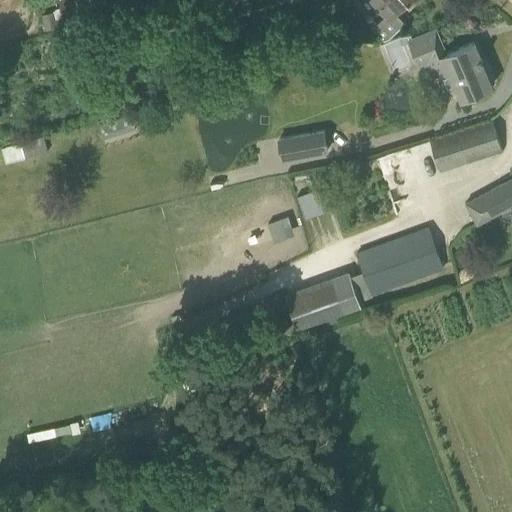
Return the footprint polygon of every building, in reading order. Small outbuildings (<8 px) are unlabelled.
[(99,17),(121,10),(124,10),(120,0),(59,0),(67,27),(99,17)] [(358,0),(361,2),(363,0),(370,0),(386,15),(373,28),(387,42),(406,22),(406,21),(405,22),(395,12),(398,9),(399,10),(408,0),(358,0)] [(121,10),(99,17),(105,37),(127,31),(121,10)] [(53,11),(41,14),(46,30),(57,26),(53,11)] [(492,86),(490,82),(493,81),(484,59),(482,60),(481,57),(480,58),(473,41),(446,53),(435,29),(413,38),(411,33),(399,36),(402,43),(407,41),(418,67),(426,64),(431,75),(441,71),(447,89),(454,87),(460,99),(492,86)] [(97,122),(101,133),(132,123),(129,112),(97,122)] [(429,138),(438,171),(502,150),(492,119),(429,138)] [(279,139),(282,158),(327,150),(324,131),(279,139)] [(42,136),(1,148),(5,163),(47,151),(42,136)] [(511,175),(464,201),(477,224),(511,205),(511,175)] [(312,191),(320,213),(332,209),(324,187),(312,191)] [(279,220),(267,224),(273,240),(285,236),(279,220)] [(356,250),(371,294),(444,269),(428,225),(356,250)] [(247,230),(223,239),(227,250),(251,242),(247,230)]
